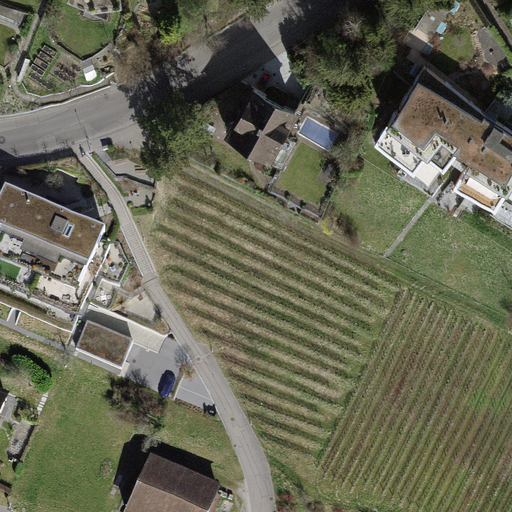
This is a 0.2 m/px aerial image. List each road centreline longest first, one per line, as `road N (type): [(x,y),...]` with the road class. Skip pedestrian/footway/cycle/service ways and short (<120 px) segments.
road 1 (track): [(511,328),(100,121)]
road 2 (tertiary): [(316,0),(174,88),(64,133),(0,142)]
road 3 (residential): [(264,511),(232,414),(151,282)]
